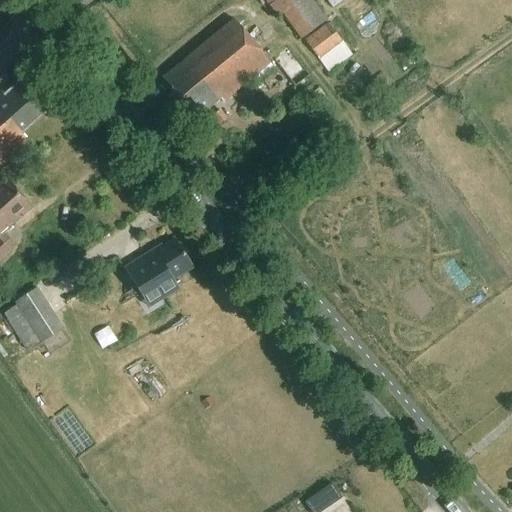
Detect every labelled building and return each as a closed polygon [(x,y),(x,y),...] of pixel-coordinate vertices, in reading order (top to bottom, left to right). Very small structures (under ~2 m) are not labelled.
[(300,40),(326,21),(310,0),(263,0),(277,19),(282,15),(300,40)] [(272,66),(234,18),(161,76),(173,91),(167,96),(188,122),(219,98),(222,102),(241,85),(243,88),(272,66)] [(328,24),(304,40),(328,73),(351,56),(328,24)] [(19,130),(46,105),(21,76),(3,92),(0,89),(0,154),(23,134),(19,130)] [(220,111),(211,118),(219,128),(228,120),(220,111)] [(0,182),(0,254),(7,249),(0,241),(0,231),(31,205),(8,179),(1,184),(0,182)] [(158,248),(124,270),(149,309),(177,291),(170,280),(192,266),(175,241),(160,251),(158,248)] [(16,306),(3,314),(28,353),(44,343),(63,330),(36,289),(17,301),(14,304),(16,306)] [(323,490),(308,501),(315,511),(322,511),(333,505),(323,490)]
